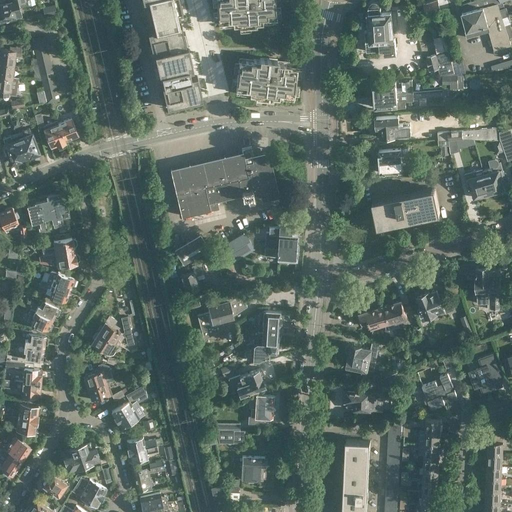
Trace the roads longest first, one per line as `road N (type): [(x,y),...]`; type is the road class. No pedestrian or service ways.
road 1 (residential): [(66,411),(63,335),(97,284),(71,163)]
road 2 (secondary): [(302,511),(320,274)]
road 3 (residential): [(320,274),(363,275),(511,225)]
road 4 (tertiary): [(165,135),(224,122),(323,123)]
road 5 (secondary): [(320,274),(323,123)]
road 6 (residential): [(165,135),(132,0)]
road 7 (residential): [(464,511),(466,430),(479,415),(511,403)]
road 8 (secondary): [(323,123),(320,42),(330,0)]
